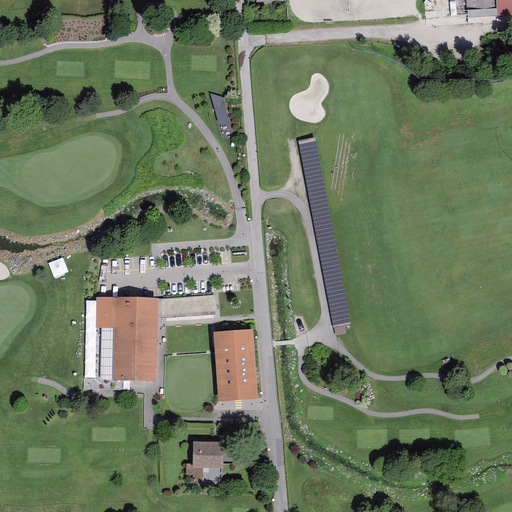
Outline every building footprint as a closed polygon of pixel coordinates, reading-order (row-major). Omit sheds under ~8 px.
[(422,0),(425,24),(498,18),(496,0),(422,0)] [(511,0),(496,0),(498,18),(511,17),(511,0)] [(220,124),(231,123),(227,94),(216,95),(220,124)] [(213,104),(200,105),(202,117),(214,115),(213,104)] [(315,135),(297,139),(333,327),(350,324),(315,135)] [(215,296),(157,300),(157,320),(215,315),(215,296)] [(157,300),(97,299),(97,328),(114,329),(113,384),(155,384),(157,320),(157,300)] [(251,334),(217,337),(222,401),(256,399),(251,334)] [(221,446),(195,445),(195,468),(221,468),(221,446)]
